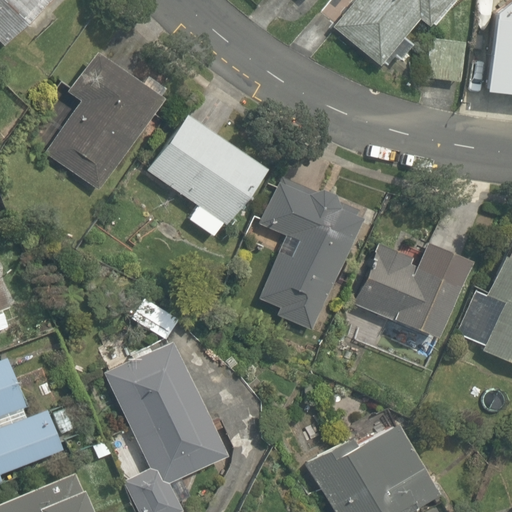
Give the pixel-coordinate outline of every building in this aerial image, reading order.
[(0,0),(0,41),(14,27),(29,42),(56,14),(40,0),(0,0)] [(322,0),(314,14),(331,25),(325,34),(378,68),(385,58),(395,65),(407,47),(397,40),(409,21),(428,33),(449,0),(322,0)] [(511,0),(480,0),(477,95),(511,96),(511,10),(507,4),(511,0)] [(452,84),(455,45),(426,42),(423,81),(452,84)] [(87,55),(64,93),(76,100),(43,156),(94,187),(151,93),(87,55)] [(176,112),(139,168),(191,202),(181,217),(208,234),(254,164),(176,112)] [(308,329),(351,207),(271,176),(253,226),(279,235),(256,299),(275,305),(271,316),(308,329)] [(430,333),(459,255),(376,225),(347,303),(430,333)] [(511,360),(511,240),(499,235),(457,339),(511,360)] [(173,316),(138,292),(123,313),(158,337),(173,316)] [(215,455),(166,338),(102,365),(144,465),(117,476),(131,511),(174,511),(178,510),(165,477),(215,455)] [(1,352),(0,352),(0,466),(57,445),(41,405),(24,411),(1,352)] [(298,461),(328,511),(374,511),(380,509),(381,511),(398,511),(428,494),(379,412),(298,461)] [(79,511),(64,471),(0,495),(0,511),(79,511)]
